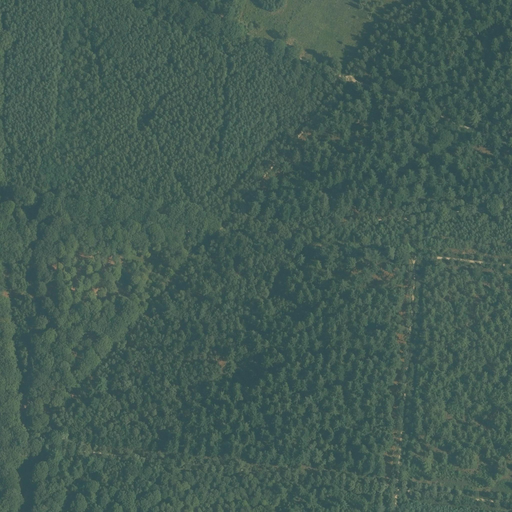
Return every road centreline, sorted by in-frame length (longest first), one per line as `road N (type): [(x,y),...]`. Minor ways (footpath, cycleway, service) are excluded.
road 1 (track): [(511,502),(14,445)]
road 2 (unknown): [(220,229),(511,190)]
road 3 (unknown): [(50,511),(51,267),(37,221)]
road 4 (track): [(220,229),(45,427)]
road 5 (track): [(397,511),(414,256)]
road 6 (unknown): [(152,0),(349,77)]
road 7 (unknown): [(349,77),(220,229)]
road 8 (unknown): [(37,221),(220,229)]
